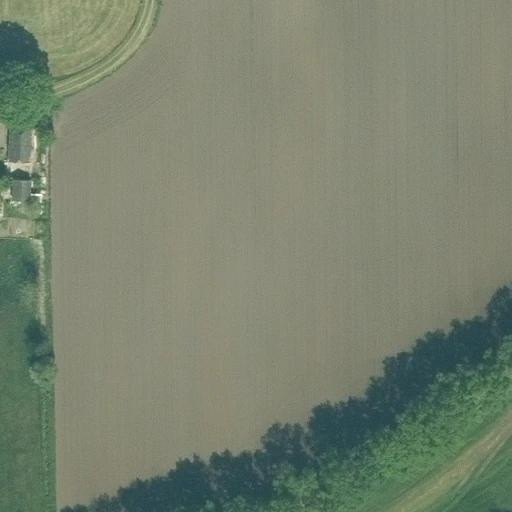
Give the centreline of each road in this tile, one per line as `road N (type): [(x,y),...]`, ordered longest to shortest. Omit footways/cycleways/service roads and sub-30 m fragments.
road 1 (track): [(270,511),(511,372)]
road 2 (track): [(43,94),(87,90),(134,66),(157,26),(157,0)]
